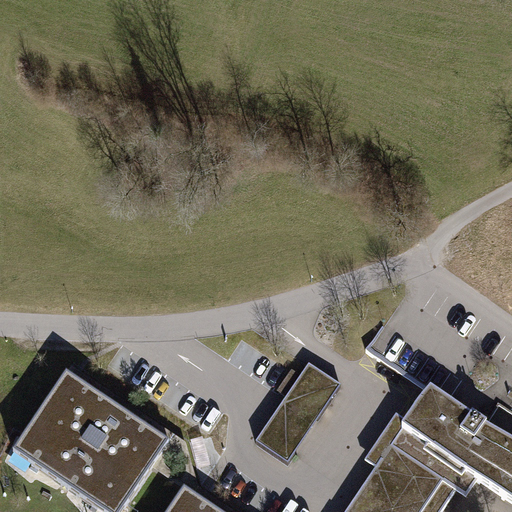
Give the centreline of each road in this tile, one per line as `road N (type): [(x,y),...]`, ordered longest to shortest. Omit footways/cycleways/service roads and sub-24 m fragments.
road 1 (unclassified): [(0,323),(199,324),(261,313),(414,259)]
road 2 (track): [(414,259),(511,329)]
road 3 (track): [(414,259),(511,190)]
